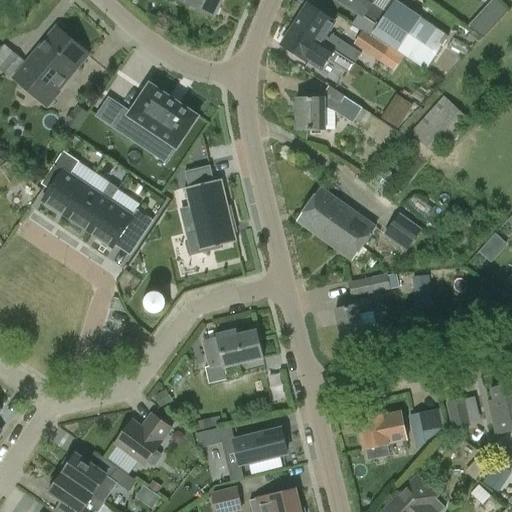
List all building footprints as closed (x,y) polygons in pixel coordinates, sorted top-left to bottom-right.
[(171,0),(185,6),(186,5),(214,19),(223,0),(171,0)] [(335,0),(358,16),(351,26),(362,33),(388,51),(399,58),(401,55),(426,72),(449,38),(395,2),(392,0),(335,0)] [(498,0),(492,0),(470,25),(483,37),(508,9),(498,0)] [(329,40),(325,37),(335,23),(307,5),(294,25),(355,65),(361,55),(331,36),(329,40)] [(355,65),(294,25),(280,46),(308,64),(317,50),(325,54),(320,63),(336,74),(345,60),(354,66),(355,65)] [(57,31),(15,80),(45,106),(87,56),(57,31)] [(362,33),(354,45),(380,62),(388,51),(362,33)] [(0,70),(10,79),(24,62),(5,46),(0,50),(0,70)] [(130,114),(128,117),(176,150),(177,150),(199,118),(149,85),(130,114)] [(328,88),(321,99),(296,100),(297,132),(325,132),(335,131),(335,114),(353,125),(362,110),(328,88)] [(397,96),(390,106),(405,116),(412,106),(397,96)] [(443,98),(411,134),(433,154),(442,144),(447,148),(457,136),(453,132),(465,118),(443,98)] [(109,100),(96,118),(113,129),(125,111),(109,100)] [(75,132),(88,113),(78,107),(73,114),(71,113),(65,122),(67,123),(65,125),(75,132)] [(63,152),(41,185),(50,191),(43,202),(66,217),(86,188),(70,177),(79,163),(63,152)] [(185,191),(180,192),(181,193),(182,193),(188,218),(194,217),(198,232),(185,235),(191,257),(216,251),(217,252),(218,252),(217,249),(234,245),(233,244),(228,224),(231,223),(228,210),(225,211),(218,184),(219,184),(219,182),(210,184),(207,169),(181,175),(185,191)] [(86,188),(66,217),(90,233),(110,204),(119,190),(110,185),(101,198),(86,188)] [(369,209),(362,219),(320,190),(297,222),(353,261),(382,219),(369,209)] [(110,204),(90,233),(113,249),(115,245),(120,239),(134,249),(152,222),(136,212),(132,218),(110,204)] [(397,221),(385,239),(408,254),(420,236),(397,221)] [(496,237),(481,250),(488,259),(503,246),(496,237)] [(351,299),(390,291),(389,288),(398,286),(396,277),(388,278),(387,275),(348,283),(351,299)] [(416,297),(431,295),(427,276),(412,276),(416,297)] [(146,298),(144,304),(146,310),(150,314),(156,315),(161,314),(165,310),(167,304),(166,299),(162,294),(156,293),(150,294),(146,298)] [(350,302),(352,308),(335,312),(341,342),(364,338),(364,336),(378,333),(374,313),(371,298),(350,302)] [(216,336),(217,338),(201,342),(208,368),(206,368),(209,385),(227,380),(225,370),(263,360),(256,332),(237,336),(235,332),(216,336)] [(511,385),(490,390),(496,413),(490,414),(496,436),(511,432),(511,385)] [(462,401),(447,405),(452,428),(468,425),(462,401)] [(410,417),(415,440),(433,436),(428,412),(410,417)] [(115,445),(117,447),(107,461),(118,468),(127,454),(145,467),(147,464),(152,468),(155,467),(161,458),(161,455),(156,452),(162,444),(173,430),(151,413),(140,428),(132,422),(115,445)] [(398,415),(382,418),(382,416),(358,421),(364,452),(389,447),(386,433),(401,430),(398,415)] [(281,431),(253,437),(232,442),(236,458),(257,453),(259,462),(287,456),(281,431)] [(223,433),(199,438),(200,444),(224,439),(223,433)] [(66,458),(57,472),(104,504),(105,504),(93,496),(106,477),(129,493),(136,482),(117,468),(118,468),(107,461),(95,453),(88,464),(75,456),(71,461),(66,458)] [(497,465),(483,483),(490,488),(504,470),(497,465)] [(49,483),(54,487),(49,494),(66,506),(61,511),(98,511),(104,504),(57,472),(49,483)] [(442,511),(445,509),(435,498),(436,497),(417,479),(384,511),(442,511)] [(215,511),(236,511),(243,511),(238,488),(211,494),(215,511)] [(299,511),(295,492),(254,501),(249,502),(251,511),(299,511)]
